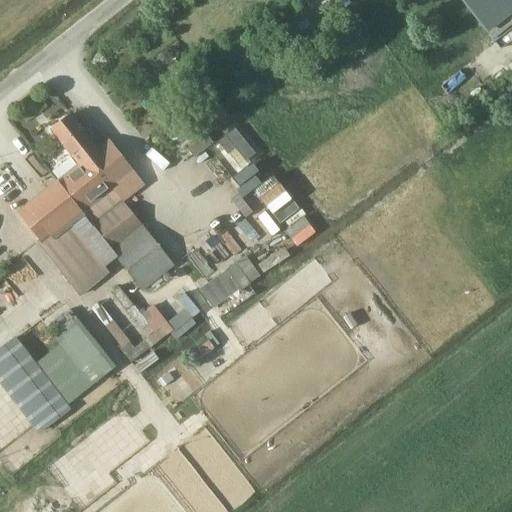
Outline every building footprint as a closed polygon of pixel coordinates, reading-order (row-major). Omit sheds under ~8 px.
[(511,0),(460,0),(486,32),(511,10),(511,0)] [(142,291),(173,266),(122,202),(143,186),(109,142),(99,150),(70,114),(50,130),(79,166),(19,213),(43,243),(80,213),(142,291)] [(236,124),(217,140),(240,166),(258,150),(236,124)] [(234,178),(248,194),(266,178),(252,162),(234,178)] [(274,174),(255,190),(299,244),(318,228),(274,174)] [(252,244),(261,235),(242,214),(233,222),(252,244)] [(213,310),(239,291),(224,270),(198,289),(213,310)] [(52,334),(93,385),(115,366),(74,316),(52,334)]
